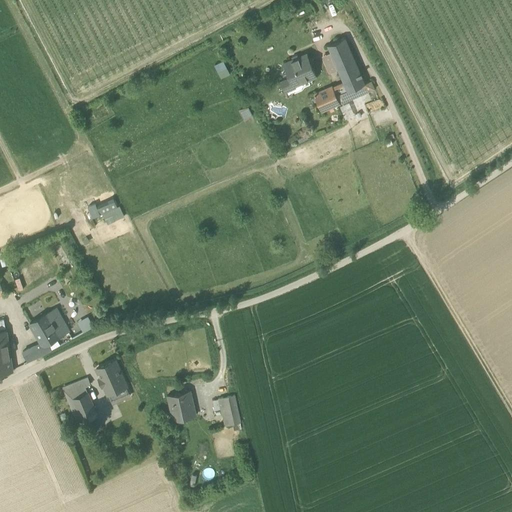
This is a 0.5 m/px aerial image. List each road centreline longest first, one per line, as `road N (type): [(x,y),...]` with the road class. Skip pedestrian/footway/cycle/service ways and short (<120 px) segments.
road 1 (unclassified): [(442,208),(258,301),(104,336),(0,386)]
road 2 (track): [(402,233),(511,413)]
road 3 (unclassified): [(365,53),(442,208)]
